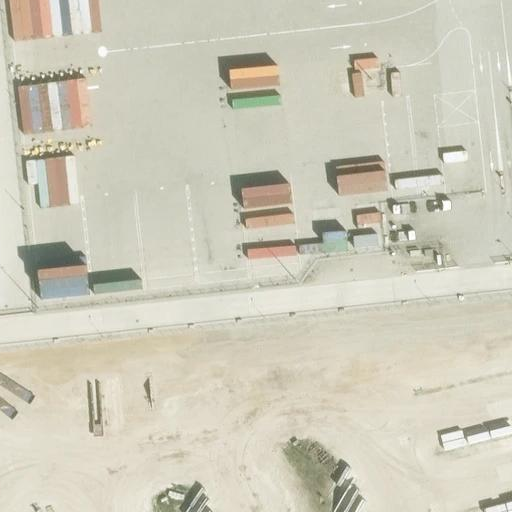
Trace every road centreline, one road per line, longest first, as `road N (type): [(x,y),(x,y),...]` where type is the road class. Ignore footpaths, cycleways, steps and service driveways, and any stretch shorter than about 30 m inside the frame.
road 1 (unclassified): [(0,333),(511,279)]
road 2 (unknown): [(219,435),(325,398),(367,440),(403,511)]
road 3 (unknown): [(95,479),(219,435)]
